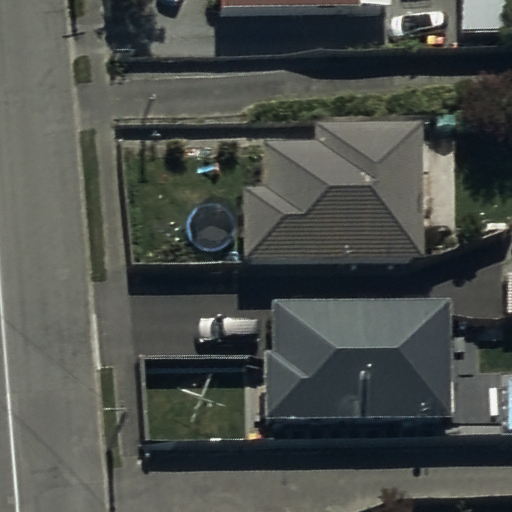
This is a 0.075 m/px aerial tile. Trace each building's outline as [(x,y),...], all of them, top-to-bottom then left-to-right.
[(215,0),(216,28),(383,28),(383,0),(215,0)] [(511,0),(454,0),(455,47),(511,46),(511,0)] [(415,140),(309,142),(309,147),(265,148),(265,161),(255,161),(256,206),(235,207),(236,280),(417,278),(415,140)] [(511,280),(497,281),(498,335),(511,335),(511,280)] [(445,319),(265,319),(265,369),(256,369),(256,438),(445,437),(445,319)] [(502,384),(458,384),(458,415),(460,415),(461,446),(498,445),(498,415),(503,415),(502,384)]
